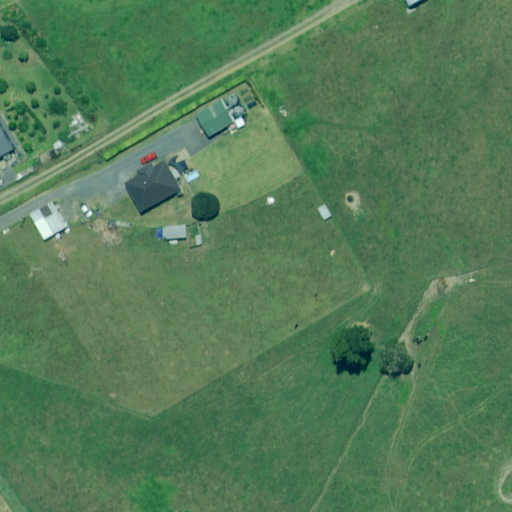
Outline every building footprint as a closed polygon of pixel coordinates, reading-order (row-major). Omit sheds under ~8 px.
[(265,106),(253,85),(238,93),(250,115),(265,106)] [(237,123),(224,101),(199,114),(212,137),(237,123)] [(0,159),(19,149),(1,119),(0,119),(0,159)] [(184,190),(169,161),(128,183),(143,211),(184,190)] [(213,194),(193,198),(197,219),(218,214),(213,194)] [(188,237),(187,226),(165,228),(166,239),(188,237)]
